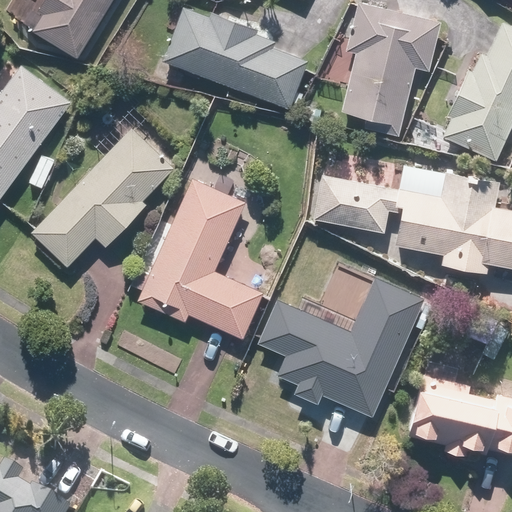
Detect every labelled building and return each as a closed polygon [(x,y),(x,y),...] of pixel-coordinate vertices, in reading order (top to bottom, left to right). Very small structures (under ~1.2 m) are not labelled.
[(12,0),(6,11),(80,56),(113,0),(42,0),(41,0),(12,0)] [(444,19),(362,0),(359,0),(340,83),(347,85),(341,109),(368,115),(365,126),(402,134),(418,66),(432,69),(444,19)] [(187,5),(166,61),(294,108),(312,58),(276,45),(278,39),(259,31),(261,25),(215,8),(212,14),(187,5)] [(440,133),(498,160),(511,129),(511,21),(504,18),(488,53),(478,48),(440,133)] [(0,200),(75,100),(23,62),(0,93),(0,200)] [(133,124),(33,229),(70,264),(97,235),(108,245),(149,201),(145,198),(176,165),(133,124)] [(46,151),(29,180),(45,190),(62,160),(46,151)] [(322,171),(313,216),(386,231),(390,208),(403,210),(397,242),(444,252),(442,262),(490,271),(492,261),(511,265),(511,205),(497,202),(502,178),(405,158),(399,186),(322,171)] [(193,170),(138,297),(188,318),(190,313),(245,337),(266,289),(218,268),(250,195),(193,170)] [(332,255),(280,373),(373,415),(426,297),(371,273),(377,258),(348,245),(342,260),(332,255)] [(511,330),(511,329),(500,323),(484,351),(496,358),(511,330)] [(511,451),(511,395),(423,374),(408,433),(488,453),(490,446),(511,451)] [(70,511),(73,506),(34,484),(32,488),(19,481),(25,472),(7,462),(2,470),(0,468),(0,511),(70,511)]
